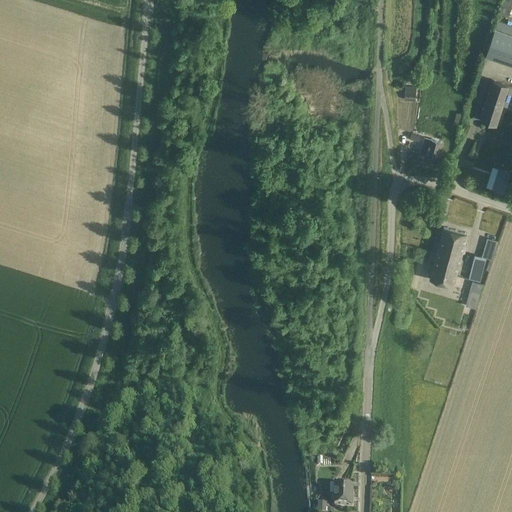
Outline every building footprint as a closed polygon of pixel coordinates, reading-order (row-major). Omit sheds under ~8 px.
[(511,3),(511,0),(502,0),(498,13),(508,16),(511,3)] [(511,25),(497,20),(495,28),(486,55),(511,64),(511,25)] [(511,87),(511,85),(503,83),(493,80),(481,119),(490,122),(496,124),(503,104),(506,105),(511,87)] [(406,88),(406,92),(405,100),(415,100),(416,92),(414,92),(414,88),(406,88)] [(463,116),(457,114),(453,125),(459,128),(463,116)] [(411,133),(410,139),(418,141),(420,135),(411,133)] [(441,142),(425,137),(420,153),(426,155),(426,156),(436,160),(441,142)] [(498,168),(491,189),(504,193),(510,172),(498,168)] [(444,227),(430,279),(452,285),(467,234),(444,227)] [(469,278),(481,281),(487,259),(475,255),(469,278)] [(334,505),(342,505),(352,506),(353,486),(335,485),(334,505)] [(318,502),(318,511),(327,511),(327,502),(318,502)]
